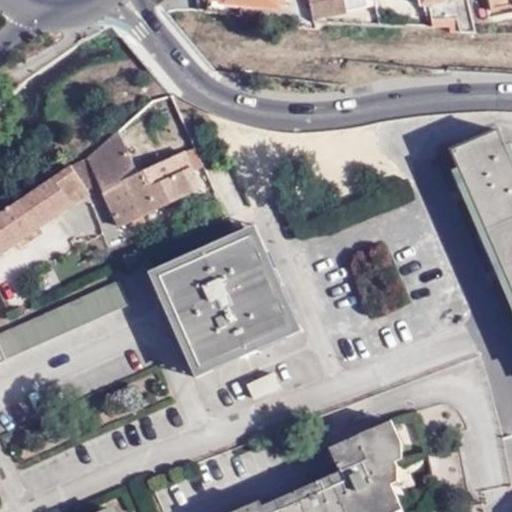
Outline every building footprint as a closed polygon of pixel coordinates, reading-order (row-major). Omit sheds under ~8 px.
[(311,0),(312,5),(313,17),(336,14),(336,11),(347,9),(345,0),(311,0)] [(369,0),(371,15),(379,16),(376,0),(369,0)] [(424,0),(425,3),(431,3),(434,18),(458,20),(461,30),(480,32),(473,0),(424,0)] [(511,0),(491,0),(494,13),(511,10),(511,0)] [(314,27),(313,17),(312,5),(297,6),(298,17),(300,26),(314,27)] [(411,20),(411,5),(381,5),(381,19),(411,20)] [(120,131),(88,159),(94,172),(131,155),(120,131)] [(511,158),(500,131),(454,151),(511,283),(511,158)] [(94,172),(99,182),(120,228),(203,189),(186,153),(140,174),(131,155),(94,172)] [(72,167),(88,191),(99,182),(94,172),(88,159),(72,167)] [(0,250),(88,191),(72,167),(0,216),(0,250)] [(270,275),(278,272),(257,225),(211,246),(214,253),(253,236),(270,275)] [(284,285),(278,272),(270,275),(253,236),(214,253),(211,246),(197,252),(201,259),(162,276),(202,368),(241,351),(244,359),(258,353),(255,345),(294,328),(277,289),(284,285)] [(201,259),(197,252),(151,272),(198,379),(244,359),(241,351),(202,368),(162,276),(201,259)] [(120,280),(0,334),(0,344),(7,361),(132,305),(120,280)] [(305,331),(284,285),(277,289),(294,328),(255,345),(258,353),(305,331)] [(281,388),(275,374),(249,386),(256,400),(281,388)] [(401,459),(401,444),(390,421),(329,447),(340,470),(261,505),(260,501),(235,511),(398,511),(403,510),(393,485),(397,481),(398,469),(394,461),(401,459)]
